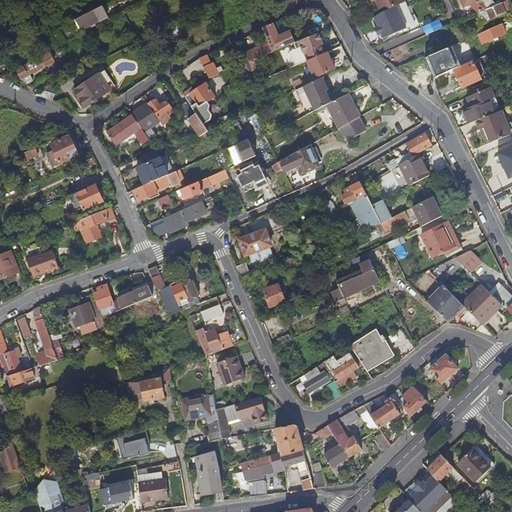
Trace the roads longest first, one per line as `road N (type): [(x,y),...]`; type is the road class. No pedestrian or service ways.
road 1 (residential): [(143,257),(212,238),(276,385),(306,423),(397,377),(452,334),(475,342),(496,366)]
road 2 (residential): [(318,0),(363,63),(440,117),(511,269)]
road 3 (residential): [(84,125),(196,52),(312,0)]
road 4 (secondary): [(467,394),(347,510)]
road 5 (residential): [(0,313),(143,257)]
road 6 (residential): [(347,510),(310,496),(198,511)]
road 7 (residential): [(143,257),(84,125)]
